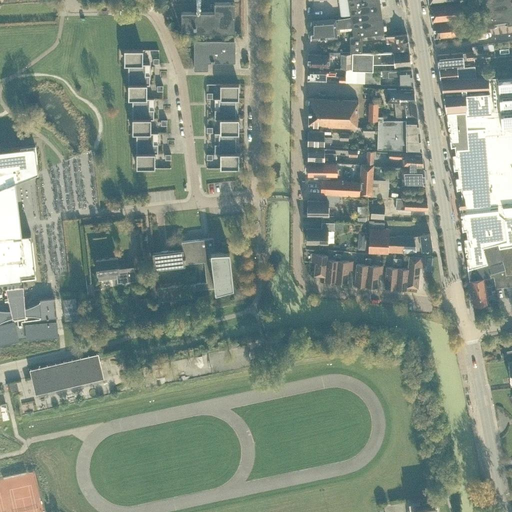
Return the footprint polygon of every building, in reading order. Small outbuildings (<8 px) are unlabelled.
[(347,0),(350,16),(351,16),(353,27),(351,27),(352,35),(360,34),(382,32),(383,32),(378,0),(347,0)] [(429,5),(431,20),(461,17),(460,5),(472,4),(471,0),(461,0),(461,2),(429,5)] [(511,21),(511,0),(479,0),(483,26),(500,23),(511,21)] [(233,31),(233,2),(214,2),(214,11),(181,11),(181,31),(233,31)] [(351,27),(353,27),(351,16),(350,16),(335,18),(310,20),(310,31),(308,33),(308,35),(310,37),(310,39),(337,37),(336,28),(351,27)] [(432,22),(434,37),(456,35),(454,20),(432,22)] [(360,52),(360,34),(352,35),(349,35),(350,52),(351,52),(360,52)] [(392,51),(406,49),(405,34),(386,37),(386,42),(390,42),(392,51)] [(206,61),(234,61),(233,41),(195,41),(195,69),(207,69),(206,61)] [(124,64),(128,64),(142,64),(142,63),(142,49),(124,49),(124,64)] [(394,65),(393,53),(393,51),(372,52),(370,52),(360,52),(351,52),(351,68),(351,69),(373,70),(373,63),(393,63),(393,65),(394,65)] [(394,65),(409,63),(407,51),(393,53),(394,65)] [(473,61),(474,61),(473,51),(437,54),(438,68),(458,67),(464,66),(463,59),(473,59),(473,61)] [(328,67),(329,54),(308,53),(308,66),(328,67)] [(350,53),(341,53),(341,67),(345,67),(345,69),(351,69),(351,68),(349,68),(350,53)] [(149,75),(145,75),(145,71),(149,71),(149,64),(149,63),(142,63),(142,64),(128,64),(128,85),(146,85),(149,85),(149,75)] [(460,77),(475,77),(474,65),(464,66),(458,67),(438,68),(439,79),(440,79),(460,77)] [(395,84),(412,84),(410,68),(387,70),(387,71),(381,71),(382,77),(388,76),(388,77),(394,77),(395,84)] [(334,75),(334,69),(308,69),(307,79),(325,80),(325,74),(334,75)] [(380,71),(373,70),(351,69),(345,69),(345,76),(345,82),(379,83),(380,71)] [(511,75),(475,78),(475,77),(460,77),(440,79),(442,93),(443,93),(444,107),(445,107),(445,112),(450,146),(454,146),(458,176),(454,177),(456,189),(460,188),(461,196),(458,197),(459,209),(461,208),(462,218),(460,218),(462,230),(466,229),(467,237),(463,238),(467,269),(481,265),(487,264),(482,246),(498,242),(499,247),(511,244),(511,75)] [(220,84),(220,98),(220,99),(235,99),(238,99),(238,84),(220,84)] [(128,99),(132,99),(146,99),(146,98),(146,85),(128,85),(128,99)] [(412,89),(400,89),(386,88),(386,101),(393,102),(396,115),(399,115),(416,116),(414,102),(412,89)] [(150,119),(153,119),(153,109),(149,109),(149,105),(153,105),(153,99),(153,98),(146,98),(146,99),(132,99),(132,119),(150,119)] [(214,109),(214,119),(220,119),(220,118),(235,118),(235,99),(220,99),(220,98),(214,98),(214,99),(214,105),(218,105),(218,109),(214,109)] [(356,127),(357,100),(309,99),(308,124),(328,125),(328,126),(356,127)] [(394,119),(394,120),(383,120),(383,116),(377,115),(377,102),(369,101),(368,101),(367,120),(378,120),(377,148),(405,149),(405,150),(420,150),(416,119),(400,119),(394,119)] [(220,133),(235,133),(238,133),(238,118),(235,118),(220,118),(220,119),(220,132),(220,133)] [(132,119),(132,133),(136,133),(150,133),(150,132),(150,119),(132,119)] [(332,142),(332,136),(323,136),(323,131),(308,131),(308,143),(323,144),(323,141),(332,142)] [(157,140),(157,133),(157,132),(150,132),(150,133),(136,133),(136,153),(155,153),(157,153),(157,143),(153,143),(153,140),(157,140)] [(218,143),(214,143),(214,153),(220,153),(220,152),(235,152),(235,133),(220,133),(220,132),(214,132),(214,133),(214,140),(218,140),(218,143)] [(0,343),(19,339),(19,338),(26,336),(26,338),(57,335),(54,299),(39,300),(39,301),(37,302),(35,304),(33,305),(30,306),(28,307),(26,308),(23,293),(22,285),(21,286),(20,279),(36,277),(35,277),(30,233),(16,234),(16,231),(14,220),(14,216),(10,183),(38,172),(35,145),(0,149),(0,281),(6,281),(7,287),(5,287),(9,304),(10,310),(8,310),(5,310),(1,310),(0,309),(0,343)] [(335,153),(323,152),(324,148),(308,148),(308,160),(335,161),(335,153)] [(421,151),(400,151),(389,150),(389,157),(401,157),(401,165),(422,166),(421,151)] [(219,167),(238,168),(238,152),(235,152),(220,152),(220,153),(219,167)] [(136,153),(136,167),(154,167),(155,153),(136,153)] [(337,164),(323,163),(308,163),(308,174),(321,175),(321,174),(328,174),(336,175),(337,164)] [(371,195),(373,164),(361,163),(360,181),(321,179),(320,192),(371,195)] [(400,167),(395,167),(395,170),(396,170),(396,175),(401,176),(402,183),(424,184),(422,168),(400,167)] [(326,200),(307,200),(307,215),(328,215),(328,206),(334,206),(334,201),(339,201),(339,194),(326,194),(326,200)] [(426,197),(400,196),(395,196),(395,207),(427,208),(426,197)] [(384,206),(371,205),(370,218),(383,218),(384,206)] [(365,221),(365,212),(357,212),(357,221),(365,221)] [(400,251),(402,251),(414,251),(416,250),(416,249),(421,248),(431,247),(429,232),(419,234),(419,235),(414,236),(400,235),(396,235),(396,236),(387,236),(388,229),(384,228),(384,222),(373,221),(373,220),(368,220),(368,227),(369,227),(369,228),(368,249),(399,251),(400,251)] [(321,228),(306,227),(306,242),(327,243),(328,228),(334,229),(334,222),(321,221),(321,228)] [(215,291),(233,287),(229,251),(215,251),(214,237),(181,241),(182,249),(153,252),(155,267),(184,264),(184,263),(203,261),(206,281),(207,288),(214,287),(215,291)] [(511,244),(499,247),(498,242),(482,246),(487,264),(481,265),(467,269),(469,280),(483,277),(493,275),(495,287),(511,284),(511,244)] [(335,280),(337,253),(334,252),(333,259),(326,258),(324,275),(324,279),(335,280)] [(324,275),(326,258),(326,254),(311,253),(310,261),(315,261),(314,274),(324,275)] [(351,269),(352,261),(339,259),(340,253),(337,253),(335,280),(346,281),(347,268),(351,269)] [(409,285),(411,255),(408,254),(407,267),(399,266),(398,266),(396,287),(406,288),(406,285),(409,285)] [(423,266),(423,256),(411,255),(409,285),(417,286),(418,265),(423,266)] [(117,257),(96,259),(97,273),(98,273),(99,280),(117,277),(117,282),(128,281),(128,280),(135,280),(134,268),(127,269),(126,263),(118,264),(117,257)] [(367,285),(369,264),(369,257),(364,257),(364,263),(356,263),(354,283),(367,285)] [(400,257),(392,257),(391,266),(386,265),(384,286),(396,287),(398,266),(399,266),(400,257)] [(381,273),(381,265),(369,264),(367,285),(375,285),(377,273),(381,273)] [(471,293),(491,289),(490,285),(485,286),(483,277),(469,280),(471,293)] [(194,290),(207,288),(206,281),(157,287),(159,301),(194,296),(194,290)] [(471,293),(473,306),(488,303),(486,294),(491,293),(491,289),(471,293)] [(137,314),(149,313),(147,296),(136,297),(137,314)] [(99,361),(98,354),(81,358),(30,370),(36,393),(103,377),(99,361)] [(0,408),(2,419),(9,418),(6,403),(0,404),(0,408)]
